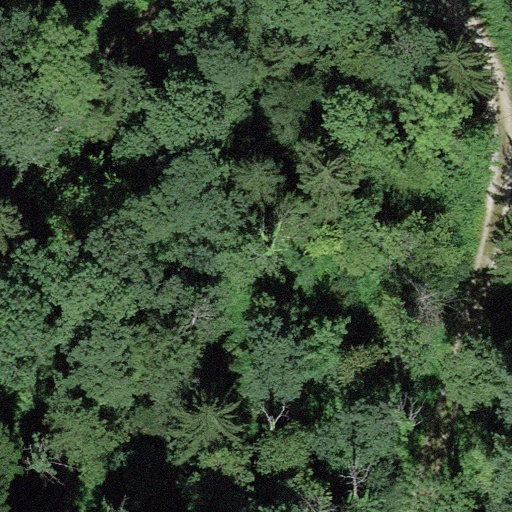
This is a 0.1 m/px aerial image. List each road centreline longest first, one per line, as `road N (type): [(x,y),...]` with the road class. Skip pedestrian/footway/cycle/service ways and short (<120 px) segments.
road 1 (track): [(434,511),(503,263),(511,139)]
road 2 (track): [(167,0),(75,83),(0,199)]
road 3 (track): [(511,130),(468,48),(416,0)]
